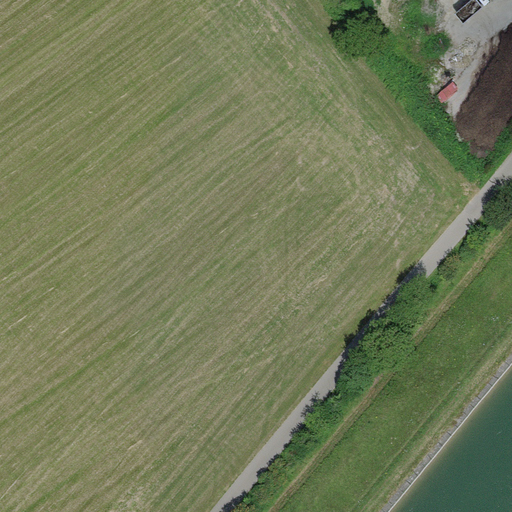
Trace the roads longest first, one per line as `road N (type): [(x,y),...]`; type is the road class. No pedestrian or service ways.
road 1 (residential): [(222,511),(511,163)]
road 2 (track): [(511,311),(349,511)]
